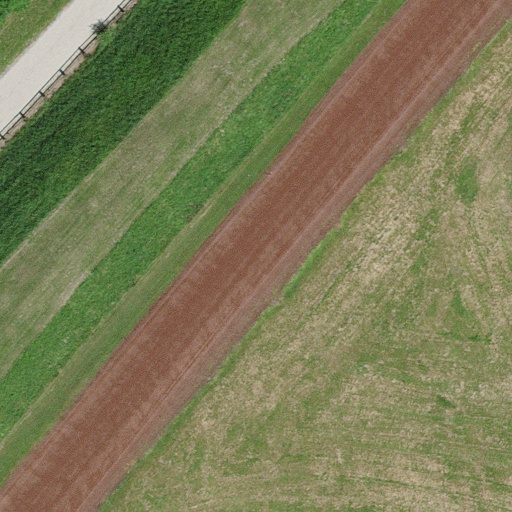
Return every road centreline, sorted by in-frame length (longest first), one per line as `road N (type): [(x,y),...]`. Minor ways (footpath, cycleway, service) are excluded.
road 1 (track): [(485,0),(66,511)]
road 2 (track): [(98,0),(0,105)]
